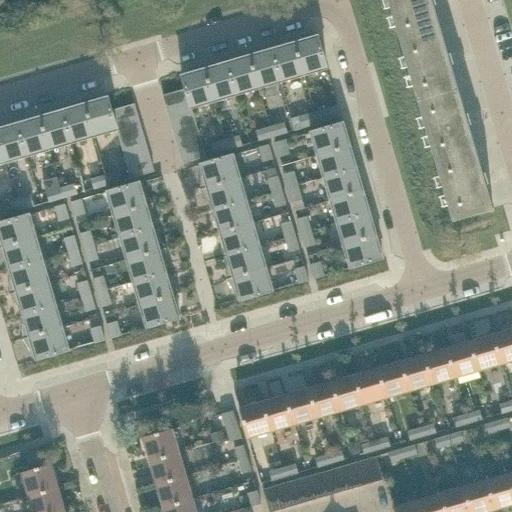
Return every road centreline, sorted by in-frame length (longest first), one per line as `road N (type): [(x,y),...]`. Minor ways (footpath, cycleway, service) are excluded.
road 1 (residential): [(0,105),(334,11),(424,296)]
road 2 (residential): [(224,353),(424,296)]
road 3 (residential): [(170,170),(224,353)]
road 4 (residential): [(511,149),(469,0)]
road 5 (residential): [(76,396),(224,353)]
road 6 (residential): [(110,511),(76,396)]
